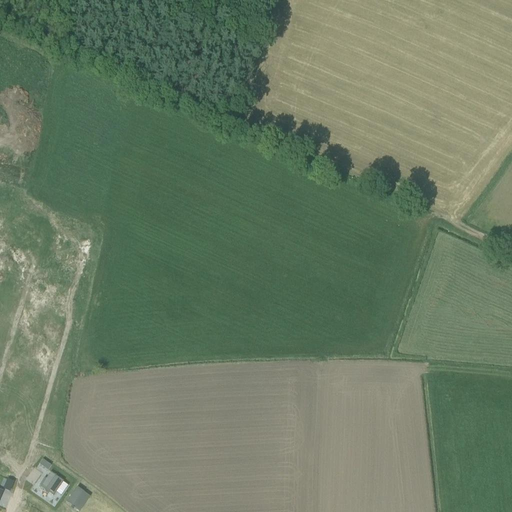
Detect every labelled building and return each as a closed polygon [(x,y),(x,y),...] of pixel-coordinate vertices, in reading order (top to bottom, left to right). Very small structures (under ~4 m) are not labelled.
[(0,231),(0,234),(9,250),(18,244),(7,227),(0,231)] [(20,250),(12,254),(10,251),(2,255),(12,273),(28,265),(20,250)] [(49,299),(42,282),(31,287),(38,303),(49,299)] [(49,340),(55,337),(46,320),(40,323),(49,340)] [(33,322),(23,329),(30,341),(41,335),(33,322)] [(30,429),(22,418),(18,421),(15,415),(7,420),(19,437),(30,429)] [(0,423),(0,437),(1,441),(0,441),(0,446),(1,448),(14,443),(5,421),(0,423)] [(54,448),(55,434),(40,433),(40,447),(54,448)] [(42,460),(39,465),(47,471),(50,466),(42,460)] [(50,473),(40,488),(44,491),(48,494),(48,493),(53,496),(55,493),(62,483),(63,482),(50,473)] [(7,480),(3,490),(9,493),(13,483),(7,480)] [(39,511),(35,502),(22,508),(23,511),(39,511)]
